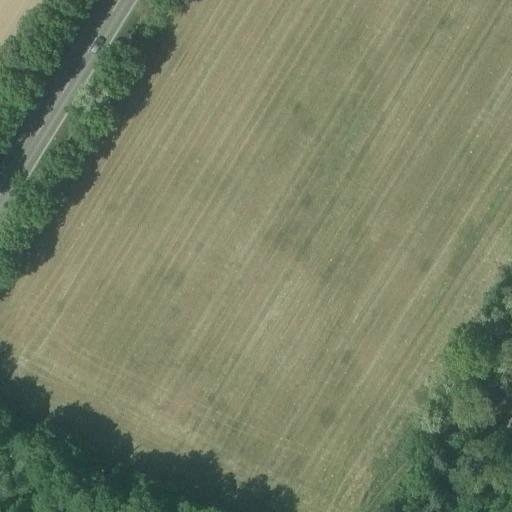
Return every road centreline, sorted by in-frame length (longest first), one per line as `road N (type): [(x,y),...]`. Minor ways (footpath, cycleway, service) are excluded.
road 1 (primary): [(0,197),(121,0)]
road 2 (track): [(511,324),(399,511)]
